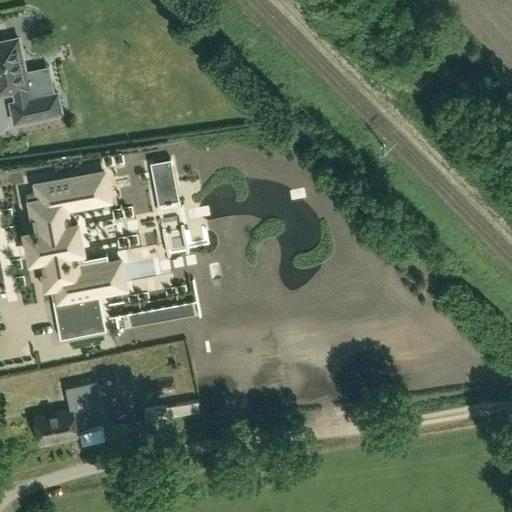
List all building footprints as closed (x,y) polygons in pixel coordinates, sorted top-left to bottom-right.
[(11,103),(15,123),(62,113),(58,93),(29,99),(27,89),(29,89),(18,38),(0,41),(0,95),(14,92),(17,102),(11,103)] [(151,161),(158,204),(180,199),(172,158),(151,161)] [(66,206),(109,198),(104,170),(36,183),(38,192),(26,195),(28,204),(31,203),(36,229),(25,231),(30,259),(41,257),(45,277),(42,278),(44,287),(52,285),(55,300),(61,299),(62,307),(57,308),(62,335),(60,335),(60,337),(103,329),(96,293),(127,287),(121,259),(108,261),(107,253),(76,259),(74,250),(83,249),(77,221),(70,223),(66,206)] [(78,434),(74,419),(104,411),(96,379),(65,387),(71,409),(36,417),(41,443),(78,434)] [(163,419),(112,428),(117,452),(167,443),(166,436),(165,432),(163,419)]
